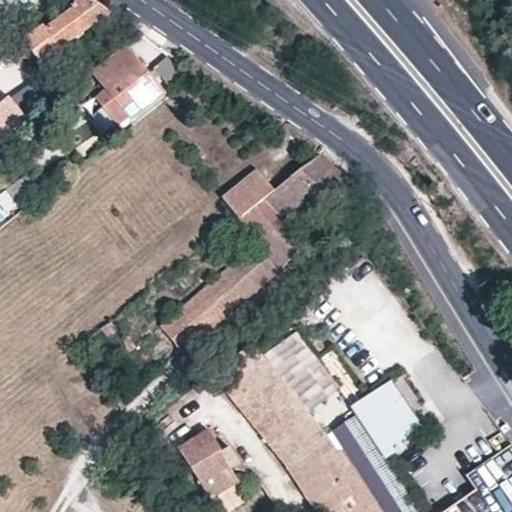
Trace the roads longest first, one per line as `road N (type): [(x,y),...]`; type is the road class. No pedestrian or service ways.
road 1 (residential): [(62,511),(94,453),(131,409),(387,184)]
road 2 (residential): [(387,184),(131,0)]
road 3 (primary): [(313,0),(511,231)]
road 4 (residential): [(511,389),(387,184)]
road 5 (primary): [(511,160),(374,0)]
